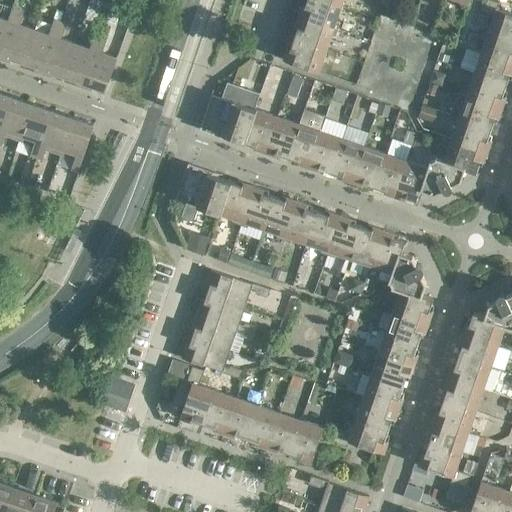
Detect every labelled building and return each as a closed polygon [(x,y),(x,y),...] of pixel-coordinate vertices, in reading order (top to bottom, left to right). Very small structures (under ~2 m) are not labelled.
[(341,5),(327,0),(307,0),(307,1),(305,0),(304,0),(299,15),(338,28),(340,22),(336,21),(341,5)] [(494,14),(489,29),(511,37),(511,13),(497,8),(499,2),(491,0),(482,0),(479,9),(494,14)] [(8,20),(0,17),(0,59),(1,60),(19,7),(13,5),(8,20)] [(25,9),(19,7),(1,60),(10,63),(12,57),(24,61),(34,29),(20,24),(25,9)] [(338,28),(299,15),(293,31),(296,32),(294,38),(326,48),(331,34),(335,35),(338,28)] [(49,34),(34,29),(24,61),(36,65),(34,71),(42,74),(60,21),(54,19),(49,34)] [(67,23),(60,21),(42,74),(51,77),(53,71),(65,75),(75,43),(61,38),(67,23)] [(350,32),(352,26),(343,23),(341,29),(350,32)] [(511,37),(489,29),(482,51),(511,61),(511,37)] [(90,48),(75,43),(65,75),(76,79),(74,85),(83,88),(101,35),(95,33),(90,48)] [(107,37),(101,35),(83,88),(91,91),(93,85),(107,90),(119,52),(118,51),(116,57),(102,52),(107,37)] [(326,48),(294,38),(292,44),(289,43),(284,59),(323,72),(325,65),(321,63),(326,48)] [(511,76),(511,61),(482,51),(474,72),(507,84),(509,78),(511,79),(511,76)] [(440,53),(438,59),(447,62),(449,56),(440,53)] [(507,84),(474,72),(467,94),(502,106),(507,92),(504,91),(507,84)] [(292,78),(289,88),(295,90),(300,88),(302,81),(292,78)] [(435,98),(440,85),(430,82),(426,94),(435,98)] [(200,129),(236,142),(237,139),(244,141),(255,109),(235,102),(240,87),(228,83),(223,98),(212,94),(200,129)] [(331,101),(342,105),(347,92),(335,88),(331,101)] [(452,113),(459,115),(492,127),(494,121),(497,122),(502,106),(467,94),(459,91),(452,113)] [(0,131),(12,96),(0,92),(0,131)] [(32,103),(12,96),(0,131),(0,144),(2,146),(6,136),(20,140),(32,103)] [(378,103),(371,101),(368,110),(375,113),(378,103)] [(53,110),(32,103),(20,140),(16,150),(37,157),(53,110)] [(379,103),(375,115),(387,119),(391,107),(379,103)] [(423,104),(418,118),(434,123),(438,110),(423,104)] [(277,117),(255,109),(244,141),(251,144),(250,147),(265,152),(277,117)] [(73,117),(53,110),(37,157),(57,164),(61,154),(73,117)] [(492,127),(459,115),(452,137),(487,149),(492,135),(490,134),(492,127)] [(95,124),(73,117),(61,154),(75,159),(72,169),(79,172),(95,124)] [(299,124),(277,117),(265,152),(281,158),(282,154),(288,157),(299,124)] [(321,132),(299,124),(288,157),(294,159),(293,162),(308,167),(321,132)] [(119,154),(127,135),(118,131),(99,175),(108,179),(119,154)] [(402,143),(411,147),(416,134),(406,131),(402,143)] [(343,140),(321,132),(308,167),(324,173),(325,170),(331,172),(343,140)] [(452,137),(445,159),(444,161),(465,168),(477,172),(479,165),(482,166),(487,149),(452,137)] [(364,147),(343,140),(331,172),(337,174),(336,177),(352,183),(364,147)] [(386,155),(364,147),(352,183),(367,188),(369,185),(375,187),(386,155)] [(432,154),(427,169),(430,170),(424,189),(434,193),(443,188),(444,189),(445,190),(446,191),(447,191),(449,191),(450,191),(451,190),(452,189),(452,188),(453,187),(453,186),(453,185),(452,184),(461,180),(465,168),(444,161),(445,159),(432,154)] [(408,163),(386,155),(375,187),(381,189),(380,192),(396,198),(408,163)] [(211,171),(188,163),(176,198),(186,202),(181,217),(193,221),(199,206),(211,171)] [(430,170),(427,169),(408,163),(396,198),(411,203),(412,200),(419,202),(424,189),(430,170)] [(224,175),(211,171),(199,206),(219,213),(230,181),(223,179),(224,175)] [(237,184),(230,181),(219,213),(235,218),(233,222),(240,225),(254,186),(238,180),(237,184)] [(269,191),(254,186),(240,225),(247,227),(249,223),(263,228),(274,196),(268,194),(269,191)] [(280,198),(274,196),(263,228),(278,233),(276,237),(283,239),(296,200),(281,195),(280,198)] [(312,206),(296,200),(283,239),(290,242),(292,238),(306,243),(317,211),(311,209),(312,206)] [(324,213),(317,211),(306,243),(321,248),(320,252),(327,254),(340,215),(325,210),(324,213)] [(356,221),(340,215),(327,254),(334,256),(335,253),(350,258),(361,226),(355,224),(356,221)] [(367,228),(361,226),(350,258),(364,263),(363,266),(370,269),(383,230),(368,225),(367,228)] [(65,262),(81,230),(75,227),(59,259),(65,262)] [(399,236),(383,230),(370,269),(377,271),(378,267),(392,272),(394,273),(401,252),(405,241),(398,238),(399,236)] [(186,249),(204,255),(210,240),(191,233),(186,249)] [(227,262),(231,251),(222,248),(218,259),(227,262)] [(413,256),(401,252),(394,273),(392,272),(387,285),(400,289),(401,287),(423,294),(426,283),(422,274),(423,273),(424,273),(424,271),(425,270),(425,269),(425,268),(424,267),(424,266),(423,265),(422,265),(421,264),(420,264),(419,265),(417,265),(413,256)] [(241,258),(230,255),(227,263),(238,267),(241,258)] [(271,277),(284,282),(287,272),(274,268),(271,277)] [(252,283),(212,270),(206,285),(209,286),(207,293),(245,306),(251,289),(254,290),(256,293),(267,297),(270,289),(252,283)] [(361,293),(365,281),(357,278),(352,281),(349,289),(361,293)] [(335,299),(338,290),(329,287),(326,296),(335,299)] [(401,287),(400,289),(393,310),(429,322),(434,306),(431,305),(433,298),(423,294),(401,287)] [(245,306),(207,293),(205,300),(202,299),(197,313),(255,333),(257,327),(246,323),(243,325),(239,324),(245,306)] [(489,304),(485,316),(505,323),(505,325),(511,327),(511,293),(507,296),(506,294),(504,293),(503,293),(502,293),(501,293),(500,293),(499,294),(498,295),(498,296),(497,296),(497,297),(497,298),(497,300),(489,304)] [(348,319),(357,322),(361,310),(352,307),(348,319)] [(429,322),(393,310),(386,332),(418,343),(420,337),(423,338),(429,322)] [(505,323),(485,316),(473,312),(471,319),(468,318),(463,333),(498,345),(505,325),(505,323)] [(255,333),(197,313),(192,328),(195,329),(192,336),(231,349),(236,332),(240,333),(242,337),(253,340),(255,333)] [(346,328),(358,332),(360,323),(349,319),(346,328)] [(418,343),(386,332),(378,353),(414,365),(419,350),(416,349),(418,343)] [(498,345),(463,333),(457,349),(460,350),(458,356),(490,367),(498,345)] [(231,349),(192,336),(190,343),(187,342),(182,358),(222,372),(222,373),(240,378),(242,370),(232,366),(228,368),(225,367),(231,349)] [(334,362),(353,369),(357,357),(338,350),(334,362)] [(256,351),(254,357),(265,361),(267,355),(256,351)] [(414,365),(378,353),(371,375),(403,386),(405,380),(408,381),(414,365)] [(490,367),(458,356),(456,362),(453,361),(448,377),(483,389),(490,367)] [(198,421),(204,423),(215,390),(199,385),(204,370),(192,365),(186,381),(192,383),(180,418),(197,423),(198,421)] [(340,366),(337,373),(344,375),(346,368),(340,366)] [(293,375),(290,386),(300,389),(303,379),(293,375)] [(403,386),(371,375),(364,397),(399,409),(404,393),(401,392),(403,386)] [(135,385),(112,377),(107,390),(131,398),(135,385)] [(483,389),(448,377),(443,393),(446,393),(444,399),(475,410),(483,389)] [(131,398),(107,390),(102,403),(126,412),(131,398)] [(237,398),(215,390),(204,423),(210,425),(209,428),(225,433),(237,398)] [(399,409),(364,397),(356,418),(389,429),(391,423),(394,425),(399,409)] [(258,405),(237,398),(225,433),(240,438),(241,435),(247,438),(258,405)] [(475,410),(444,399),(441,405),(439,404),(434,420),(468,432),(475,410)] [(280,413),(258,405),(247,438),(253,440),(252,442),(268,448),(280,413)] [(301,420),(280,413),(268,448),(283,453),(284,450),(290,452),(301,420)] [(389,429),(356,418),(351,434),(336,429),(331,441),(347,446),(349,441),(384,453),(389,436),(387,435),(389,429)] [(324,428),(301,420),(290,452),(296,455),(295,457),(311,463),(324,428)] [(468,432),(434,420),(428,435),(431,436),(429,443),(461,453),(468,432)] [(461,453),(429,443),(427,449),(424,448),(418,464),(453,476),(450,482),(466,487),(470,475),(455,470),(461,453)] [(511,450),(507,448),(503,458),(511,461),(511,450)] [(477,462),(466,459),(462,472),(473,475),(477,462)] [(328,482),(311,476),(308,484),(318,487),(323,486),(326,487),(320,505),(340,511),(359,511),(360,511),(363,511),(368,497),(328,483),(328,482)] [(495,511),(503,489),(481,481),(470,511),(495,511)] [(0,511),(5,511),(14,488),(0,482),(0,511)] [(450,482),(446,495),(464,501),(468,488),(466,487),(450,482)] [(29,511),(36,495),(14,488),(5,511),(29,511)] [(511,511),(511,491),(503,489),(495,511),(511,511)] [(54,511),(58,503),(36,495),(29,511),(54,511)]
